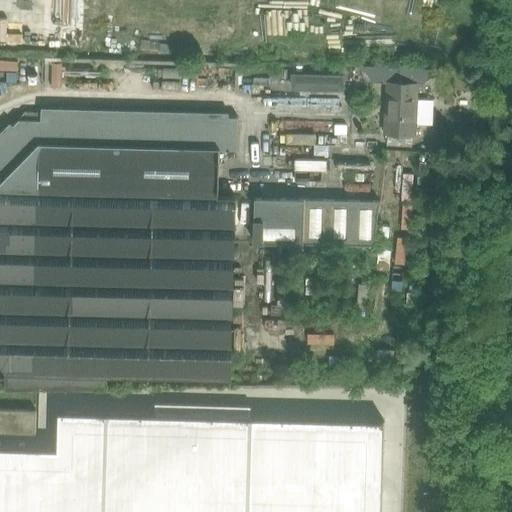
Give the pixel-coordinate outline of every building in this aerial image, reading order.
[(415,132),(417,83),(422,83),(432,76),(432,68),(366,64),(366,71),(373,80),(387,81),(385,131),(415,132)] [(329,93),(329,92),(343,92),(344,73),(289,71),(288,94),(315,95),(316,93),(329,93)] [(152,376),(229,379),(235,196),(218,196),(220,148),(238,149),(239,116),(68,111),(41,110),(41,118),(20,118),(0,138),(0,373),(6,374),(6,388),(102,388),(102,376),(152,376)] [(465,129),(464,145),(488,146),(489,130),(465,129)] [(378,200),(254,196),(253,240),(373,243),(378,200)] [(0,408),(0,431),(36,432),(37,409),(0,408)] [(0,511),(382,511),(383,492),(383,470),(385,420),(227,415),(181,414),(59,411),(58,448),(0,446),(0,511)]
